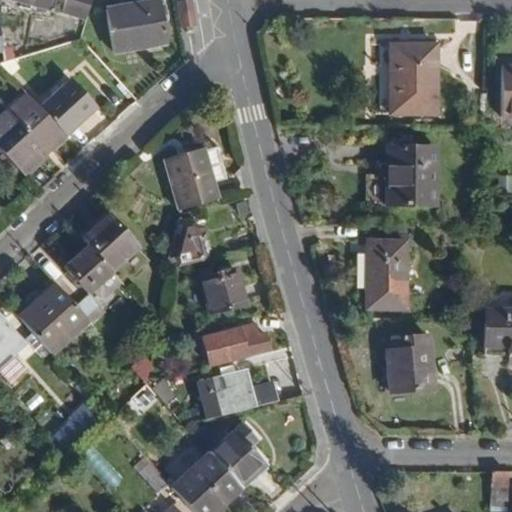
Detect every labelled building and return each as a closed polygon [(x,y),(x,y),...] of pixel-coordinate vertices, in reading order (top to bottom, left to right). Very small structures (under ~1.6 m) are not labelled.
[(12,0),(49,11),(52,0),(12,0)] [(85,19),(91,0),(64,0),(61,11),(85,19)] [(164,46),(156,0),(138,0),(107,5),(116,54),(164,46)] [(196,26),(193,9),(189,10),(178,12),(181,28),(196,26)] [(16,58),(13,44),(1,46),(2,50),(3,61),(14,58),(16,58)] [(390,46),(390,114),(435,116),(436,46),(390,46)] [(19,68),(14,58),(3,61),(0,62),(0,66),(10,77),(19,68)] [(511,67),(501,67),(501,116),(511,116),(511,67)] [(65,135),(97,107),(70,77),(38,107),(65,135)] [(38,107),(26,94),(6,113),(17,126),(0,141),(0,148),(21,172),(65,135),(38,107)] [(218,199),(213,183),(226,179),(216,146),(203,150),(202,147),(164,158),(179,209),(218,199)] [(436,149),(387,149),(386,204),(436,206),(436,149)] [(109,268),(135,244),(108,214),(82,238),(89,245),(109,268)] [(207,256),(208,245),(205,238),(205,231),(203,229),(192,229),(192,220),(177,219),(167,257),(173,265),(207,256)] [(250,248),(246,232),(223,239),(227,254),(250,248)] [(406,244),(367,243),(366,307),(405,307),(406,244)] [(87,293),(111,271),(109,268),(89,245),(64,268),(87,293)] [(244,305),(233,266),(199,276),(210,314),(244,305)] [(49,353),(87,319),(55,283),(18,317),(49,353)] [(511,310),(484,311),(484,357),(510,358),(510,364),(511,363),(511,310)] [(26,344),(0,315),(0,356),(6,351),(12,357),(26,344)] [(170,337),(169,323),(161,325),(156,341),(168,338),(170,337)] [(270,349),(265,332),(257,334),(255,325),(202,338),(208,365),(270,349)] [(387,352),(390,394),(434,390),(430,337),(392,341),(393,352),(387,352)] [(169,356),(168,338),(156,341),(151,359),(169,356)] [(276,401),(270,382),(248,388),(243,371),(198,381),(208,419),(276,401)] [(174,397),(161,381),(150,390),(160,400),(164,405),(174,397)] [(142,416),(160,400),(150,390),(145,384),(129,399),(142,416)] [(104,418),(95,408),(83,419),(91,428),(104,418)] [(189,418),(186,411),(178,415),(182,422),(189,418)] [(266,463),(252,449),(259,441),(242,422),(208,454),(239,487),(266,463)] [(194,511),(211,511),(239,487),(208,454),(172,487),(194,511)] [(167,482),(149,462),(139,472),(157,491),(167,482)] [(507,508),(508,474),(493,474),(492,507),(507,508)]
